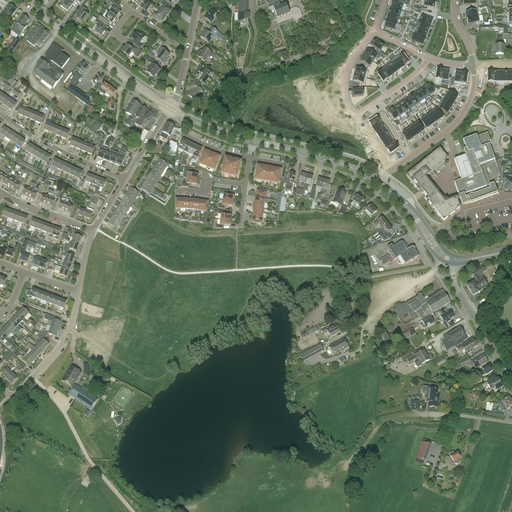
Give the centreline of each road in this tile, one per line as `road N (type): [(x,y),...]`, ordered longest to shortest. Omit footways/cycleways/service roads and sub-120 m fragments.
road 1 (primary): [(169,108),(18,0)]
road 2 (residential): [(390,170),(458,119),(473,65)]
road 3 (residential): [(0,114),(124,179)]
road 4 (primary): [(511,385),(455,286),(454,264)]
road 5 (primary): [(381,184),(338,162),(254,141)]
road 6 (residential): [(13,398),(66,337),(78,292)]
